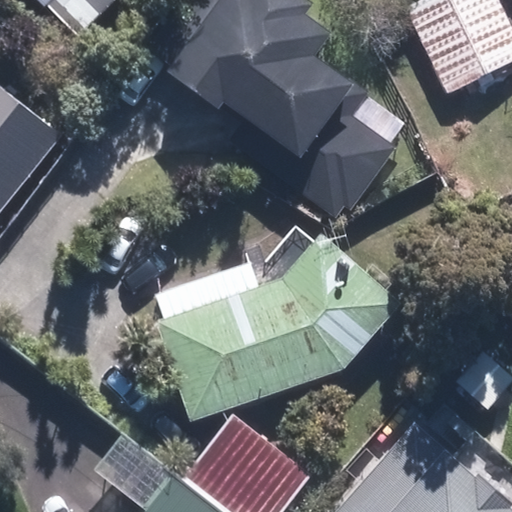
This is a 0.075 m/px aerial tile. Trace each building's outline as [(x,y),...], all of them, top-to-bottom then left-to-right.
[(145,0),(157,11),(168,0),(145,0)] [(341,214),(396,138),(353,106),(374,76),(320,36),(342,7),(333,0),(181,0),(152,42),(249,112),(232,135),(341,214)] [(425,0),(415,5),(456,90),(511,63),(511,8),(508,0),(425,0)] [(411,35),(381,48),(403,99),(433,86),(411,35)] [(0,218),(67,128),(0,79),(0,218)] [(155,319),(189,417),(331,369),(394,296),(323,230),(280,277),(155,319)] [(182,480),(221,511),(281,511),(312,474),(238,413),(182,480)] [(511,511),(511,508),(413,422),(333,511),(511,511)] [(221,511),(182,480),(116,435),(87,473),(136,511),(135,511),(221,511)]
